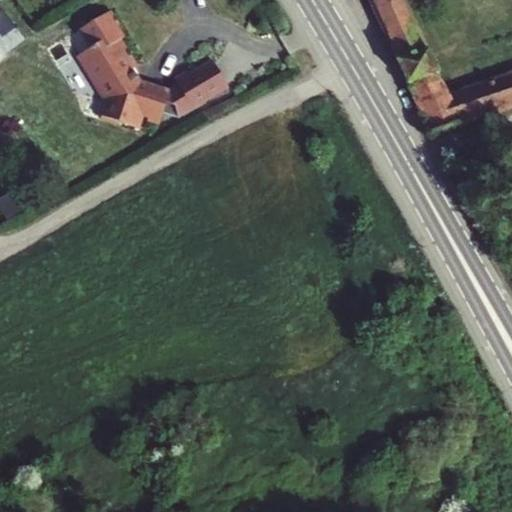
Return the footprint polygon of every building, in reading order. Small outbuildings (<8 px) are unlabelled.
[(511,0),(371,0),(436,150),(455,143),(461,147),(465,140),(492,130),(498,134),(500,127),(511,123),(511,0)] [(92,79),(90,81),(102,101),(106,102),(101,117),(100,120),(116,125),(117,121),(139,127),(143,115),(147,116),(151,117),(150,119),(162,122),(171,88),(140,79),(138,80),(131,84),(125,73),(131,69),(136,66),(119,39),(123,37),(116,26),(118,25),(109,10),(79,29),(90,47),(78,55),(92,79)] [(92,79),(78,55),(75,57),(90,81),(92,79)] [(138,80),(131,69),(125,73),(131,84),(138,80)] [(106,102),(102,101),(97,115),(101,117),(106,102)]
